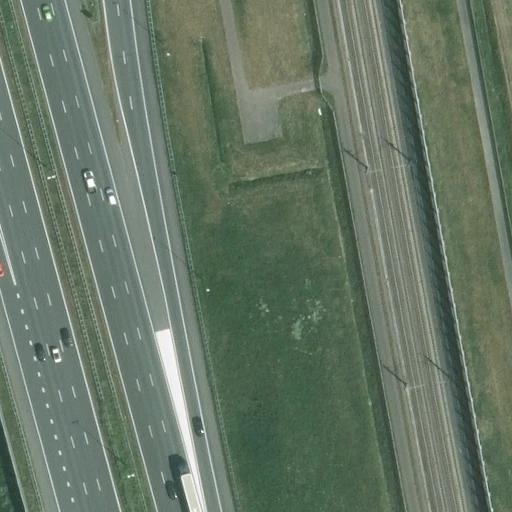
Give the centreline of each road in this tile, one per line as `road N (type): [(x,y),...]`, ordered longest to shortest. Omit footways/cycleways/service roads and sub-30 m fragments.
road 1 (motorway): [(178,511),(40,0)]
road 2 (motorway): [(189,511),(176,328),(116,0)]
road 3 (motorway): [(37,287),(97,511)]
road 4 (motorway): [(0,148),(37,287)]
